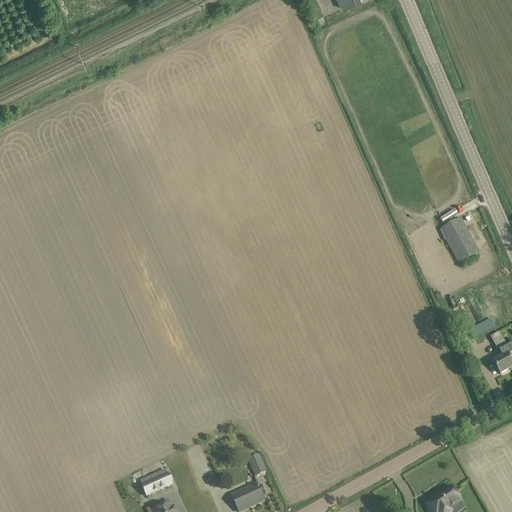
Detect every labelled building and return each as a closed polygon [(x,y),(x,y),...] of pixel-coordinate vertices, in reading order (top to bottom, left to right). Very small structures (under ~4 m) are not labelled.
[(361,0),(338,0),(343,9),(362,1),(361,0)] [(460,219),(441,230),(460,265),(479,254),(460,219)] [(500,360),(494,363),(500,375),(511,368),(511,363),(509,358),(511,356),(511,345),(511,343),(496,351),(500,360)] [(260,457),(250,461),(256,477),(266,474),(266,472),(260,457)] [(165,470),(140,481),(142,485),(141,486),(146,498),(147,497),(173,486),(174,486),(172,483),(173,483),(170,476),(169,476),(168,473),(167,474),(165,470)] [(257,485),(231,496),(238,511),(241,511),(265,501),(257,485)] [(438,494),(424,504),(429,511),(428,511),(450,511),(462,503),(451,487),(439,495),(438,494)]
